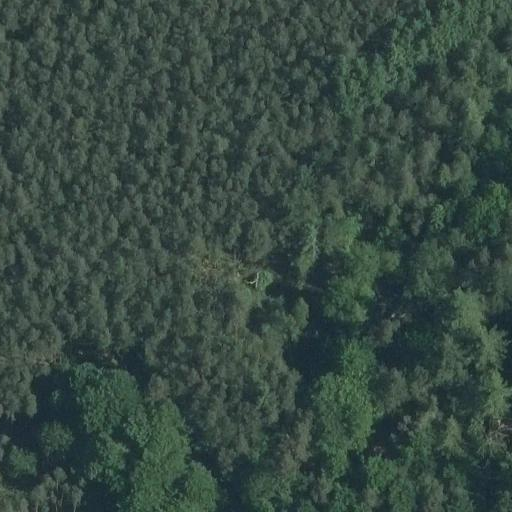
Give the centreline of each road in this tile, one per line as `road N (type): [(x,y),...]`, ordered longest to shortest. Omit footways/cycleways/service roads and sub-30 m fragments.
road 1 (track): [(511,176),(232,511)]
road 2 (track): [(0,174),(234,509)]
